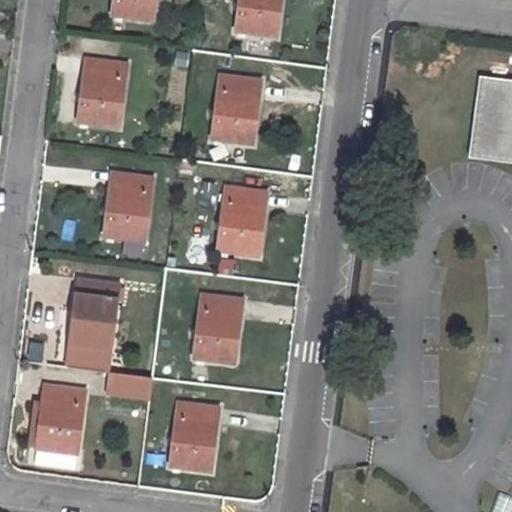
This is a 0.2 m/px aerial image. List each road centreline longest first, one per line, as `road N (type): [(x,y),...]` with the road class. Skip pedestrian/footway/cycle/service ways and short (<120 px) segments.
road 1 (residential): [(39,0),(0,297),(0,487),(156,511)]
road 2 (unclassified): [(294,511),(359,0)]
